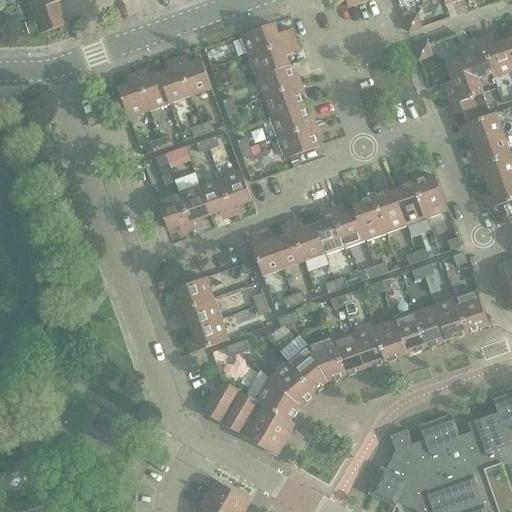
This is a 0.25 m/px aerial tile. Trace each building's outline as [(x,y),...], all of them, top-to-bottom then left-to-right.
[(31,0),(35,10),(58,1),(59,2),(65,0),(31,0)] [(58,1),(35,10),(39,22),(63,14),(59,2),(58,1)] [(63,14),(39,22),(43,33),(67,25),(63,14)] [(405,21),(407,27),(420,22),(417,16),(405,21)] [(34,20),(26,23),(30,33),(38,30),(34,20)] [(420,22),(407,27),(409,33),(422,29),(420,22)] [(241,36),(249,57),(296,41),(292,30),(279,35),(275,24),(241,36)] [(492,37),(486,39),(482,41),(493,74),(492,75),(494,79),(511,72),(511,62),(505,41),(495,45),(492,37)] [(296,41),(249,57),(256,77),(290,66),(286,56),(300,51),(296,41)] [(464,57),(446,64),(479,79),(492,75),(493,74),(482,41),(461,48),(464,57)] [(428,44),(421,47),(425,59),(432,57),(428,44)] [(425,59),(421,47),(415,49),(419,61),(425,59)] [(188,55),(182,57),(178,59),(191,97),(213,89),(202,59),(191,63),(188,55)] [(167,62),(170,70),(160,74),(171,104),(191,97),(178,59),(167,62)] [(479,79),(446,64),(452,82),(443,85),(450,106),(474,97),(483,94),(483,95),(484,94),(479,79)] [(290,66),(256,77),(263,98),(302,84),(298,74),(293,75),(290,66)] [(148,69),(142,71),(137,73),(150,111),(171,104),(160,74),(151,77),(148,69)] [(126,77),(129,85),(119,89),(129,119),(150,111),(137,73),(126,77)] [(302,84),(263,98),(271,118),(304,106),(301,97),(305,95),(302,84)] [(483,94),(474,97),(478,109),(487,105),(483,95),(483,94)] [(474,97),(450,106),(454,117),(478,109),(474,97)] [(223,101),(227,111),(236,108),(233,98),(223,101)] [(487,105),(478,109),(482,120),(491,117),(491,116),(487,105)] [(304,106),(271,118),(278,139),(316,125),(312,114),(308,116),(304,106)] [(236,108),(227,111),(230,121),(240,117),(236,108)] [(478,109),(454,117),(458,128),(482,120),(478,109)] [(482,120),(458,128),(462,139),(470,136),(474,146),(504,135),(496,114),(491,116),(491,117),(482,120)] [(211,122),(201,125),(205,135),(214,132),(211,122)] [(205,135),(201,125),(192,129),(195,138),(205,135)] [(316,125),(278,139),(286,160),(319,148),(315,137),(320,136),(316,125)] [(477,155),(469,158),(473,169),(511,155),(504,135),(474,146),(477,155)] [(170,136),(160,140),(164,149),(174,146),(170,136)] [(217,137),(207,141),(210,151),(220,147),(217,137)] [(238,142),(241,152),(251,148),(247,139),(238,142)] [(164,149),(160,140),(151,143),(154,153),(164,149)] [(210,151),(207,141),(197,144),(201,154),(210,151)] [(251,148),(241,152),(245,161),(254,158),(251,148)] [(170,165),(166,155),(156,159),(160,168),(170,165)] [(511,157),(511,155),(473,169),(477,180),(485,177),(488,186),(511,177),(511,157)] [(168,167),(161,170),(166,185),(174,182),(168,167)] [(242,171),(220,179),(234,217),(245,213),(242,205),(252,201),(242,171)] [(418,181),(419,183),(415,184),(427,219),(449,211),(436,177),(426,180),(425,178),(418,181)] [(492,196),(484,199),(488,211),(511,201),(511,177),(488,186),(492,196)] [(220,179),(200,186),(211,216),(220,213),(223,221),(234,217),(220,179)] [(404,186),(405,188),(395,191),(407,226),(427,219),(415,184),(411,185),(410,184),(404,186)] [(200,186),(180,193),(193,231),(204,228),(201,220),(211,216),(200,186)] [(378,195),(378,197),(374,198),(387,233),(407,226),(395,191),(385,195),(384,193),(378,195)] [(180,193),(158,201),(169,231),(180,227),(183,235),(193,231),(180,193)] [(364,202),(353,206),(355,211),(356,210),(366,240),(387,233),(374,198),(370,200),(370,198),(363,200),(364,202)] [(343,206),(337,208),(332,210),(346,248),(366,240),(356,210),(355,211),(346,214),(343,206)] [(322,213),(324,221),(315,225),(325,255),(346,248),(332,210),(322,213)] [(305,228),(302,220),(292,224),(305,262),(325,255),(315,225),(305,228)] [(281,228),(284,236),(274,239),(285,269),(305,262),(292,224),(281,228)] [(262,235),(256,237),(250,239),(264,277),(285,269),(274,239),(264,243),(262,235)] [(448,241),(452,251),(461,248),(458,238),(448,241)] [(426,249),(416,253),(420,262),(430,259),(426,249)] [(420,262),(416,253),(407,256),(410,266),(420,262)] [(464,254),(454,257),(457,267),(467,263),(464,254)] [(255,272),(252,262),(242,266),(246,276),(255,272)] [(496,266),(504,287),(511,283),(511,270),(509,262),(496,266)] [(385,263),(376,267),(379,277),(389,273),(385,263)] [(432,265),(422,268),(426,278),(435,275),(432,265)] [(379,277),(376,267),(366,270),(370,280),(379,277)] [(426,278),(422,268),(412,272),(416,281),(426,278)] [(180,299),(172,302),(176,313),(214,299),(207,278),(177,289),(180,299)] [(345,278),(335,281),(339,291),(348,288),(345,278)] [(391,279),(381,283),(385,292),(395,289),(391,279)] [(339,291),(335,281),(326,285),(329,294),(339,291)] [(385,292),(381,283),(372,286),(375,296),(385,292)] [(477,291),(456,299),(468,333),(472,332),(473,334),(479,331),(479,330),(489,326),(477,291)] [(304,292),(294,296),(298,305),(307,302),(304,292)] [(253,298),(257,307),(267,304),(263,294),(253,298)] [(350,294),(341,297),(344,307),(346,306),(354,303),(350,294)] [(298,305),(294,296),(285,299),(288,309),(298,305)] [(344,307),(341,297),(331,300),(334,310),(344,307)] [(214,299),(176,313),(180,324),(188,321),(191,330),(222,320),(214,299)] [(456,299),(435,306),(448,341),(458,337),(459,339),(465,337),(464,335),(468,333),(456,299)] [(354,303),(346,306),(349,315),(357,312),(354,303)] [(267,304),(257,307),(260,317),(270,313),(267,304)] [(435,306),(415,313),(427,348),(431,346),(432,348),(439,346),(438,344),(448,341),(435,306)] [(298,312),(288,316),(291,325),(301,322),(298,312)] [(415,313),(395,320),(407,355),(417,351),(418,353),(424,351),(424,349),(427,348),(415,313)] [(291,325),(288,316),(278,319),(281,329),(291,325)] [(195,340),(187,343),(191,355),(229,341),(222,320),(191,330),(195,340)] [(395,320),(374,327),(387,362),(391,361),(392,363),(398,360),(397,358),(407,355),(395,320)] [(374,327),(354,335),(366,369),(377,366),(377,368),(384,365),(383,364),(387,362),(374,327)] [(354,335),(335,341),(334,342),(346,377),(350,375),(351,377),(357,375),(356,373),(366,369),(354,335)] [(333,338),(308,347),(329,383),(336,380),(336,382),(343,380),(342,378),(346,377),(334,342),(335,341),(333,338)] [(247,341),(237,345),(241,354),(250,351),(247,341)] [(241,354),(237,345),(227,348),(231,358),(241,354)] [(329,383),(308,347),(289,363),(315,394),(318,391),(319,393),(325,389),(323,387),(329,383)] [(315,394),(289,363),(269,379),(301,406),(306,401),(308,403),(313,398),(312,397),(315,394)] [(269,379),(256,401),(256,402),(291,422),(291,421),(294,417),(295,418),(299,413),(297,412),(301,406),(269,379)] [(256,402),(256,401),(222,381),(203,413),(277,456),(296,424),(291,421),(291,422),(256,402)] [(511,511),(511,394),(494,400),(500,415),(470,425),(473,433),(459,437),(452,415),(421,426),(426,441),(413,446),(408,431),(391,437),(397,452),(388,471),(382,468),(369,495),(396,508),(399,502),(418,511),(511,511)] [(201,507),(200,511),(244,511),(251,501),(216,481),(201,507)]
